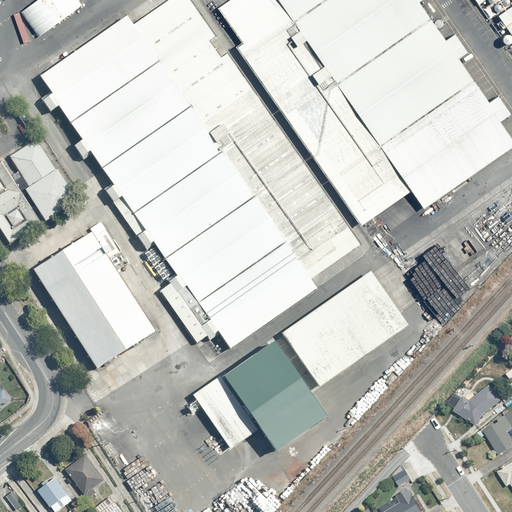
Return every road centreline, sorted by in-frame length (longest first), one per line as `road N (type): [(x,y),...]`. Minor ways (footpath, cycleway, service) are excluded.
road 1 (unknown): [(97,209),(33,253),(32,287),(101,391),(186,462),(217,476),(307,450),(416,334),(418,324),(375,258)]
road 2 (unknown): [(511,167),(203,367),(10,69)]
road 3 (residential): [(0,305),(52,400),(45,418),(0,455)]
road 4 (unknown): [(10,69),(117,0)]
